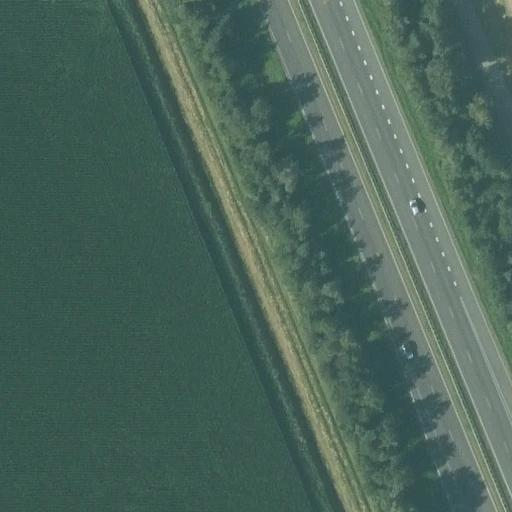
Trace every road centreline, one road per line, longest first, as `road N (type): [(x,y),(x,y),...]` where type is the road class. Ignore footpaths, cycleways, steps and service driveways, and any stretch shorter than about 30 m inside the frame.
road 1 (trunk): [(273,0),(482,511)]
road 2 (trunk): [(511,465),(323,0)]
road 3 (unclassified): [(511,126),(460,0)]
